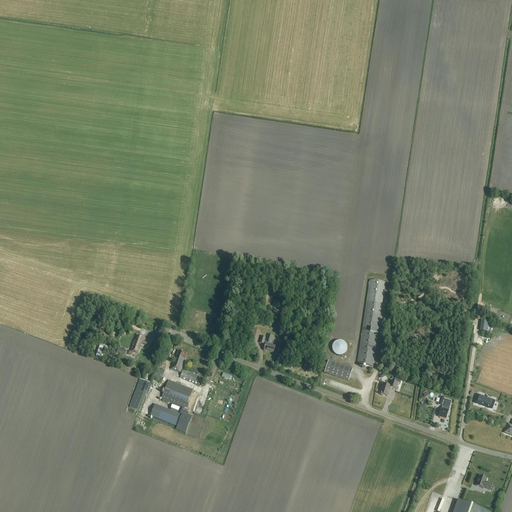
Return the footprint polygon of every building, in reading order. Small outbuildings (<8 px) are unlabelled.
[(370,280),(368,295),(357,365),(372,368),(383,297),(385,283),(370,280)] [(157,325),(154,331),(160,333),(163,327),(157,325)] [(248,340),(253,341),(257,329),(251,327),(248,340)] [(263,351),(273,353),(275,347),(272,346),(272,345),(270,344),(271,341),(272,341),(273,336),(268,335),(266,342),(264,342),(265,338),(261,337),(259,343),(263,344),(265,344),(263,351)] [(147,346),(148,343),(144,342),(145,339),(137,336),(135,341),(131,351),(138,354),(141,344),(147,346)] [(339,356),(340,356),(341,356),(342,356),(343,355),(344,355),(345,354),(346,353),(346,352),(347,351),(347,350),(347,349),(347,347),(347,346),(346,345),(345,344),(345,343),(344,343),(343,342),(342,342),(341,341),(340,341),(338,341),(337,341),(336,342),(335,342),(334,343),(333,344),(333,345),(332,346),(332,347),(332,348),(332,349),(332,351),(332,352),(333,353),(334,354),(335,355),(336,356),(337,356),(339,356)] [(118,348),(116,355),(124,358),(126,351),(118,348)] [(184,360),(186,354),(178,352),(176,357),(175,356),(170,369),(181,373),(185,360),(184,360)] [(348,382),(352,370),(328,361),(324,373),(348,382)] [(153,378),(160,381),(165,371),(157,368),(153,378)] [(201,386),(205,377),(183,369),(179,378),(201,386)] [(140,412),(150,384),(142,381),(139,380),(129,408),(132,409),(140,412)] [(189,404),(188,404),(193,391),(169,381),(162,399),(163,400),(162,402),(167,404),(168,402),(187,409),(189,404)] [(383,385),(380,395),(381,395),(380,396),(381,396),(382,395),(387,397),(390,388),(396,390),(398,383),(393,382),(390,381),(389,386),(383,385)] [(478,396),(475,403),(491,409),(493,403),(490,401),(490,400),(478,396)] [(441,408),(438,417),(446,419),(449,408),(451,401),(446,400),(443,409),(441,408)] [(177,414),(155,405),(150,416),(177,427),(176,430),(186,433),(192,417),(187,415),(188,413),(181,410),(179,415),(177,414)] [(489,490),(490,490),(492,491),(494,486),(491,485),(492,484),(485,482),(487,479),(479,476),(475,486),(483,489),(483,488),(489,490)] [(488,511),(457,501),(452,511),(488,511)]
